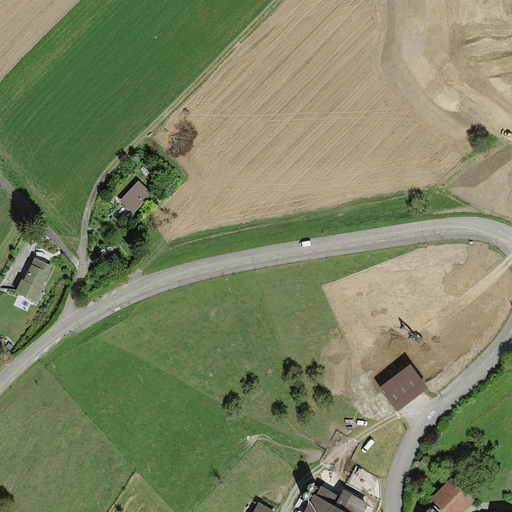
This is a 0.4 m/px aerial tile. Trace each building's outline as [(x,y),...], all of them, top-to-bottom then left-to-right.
[(150,193),(137,182),(118,204),(131,215),(150,193)] [(354,349),(378,399),(409,374),(417,384),(420,383),(445,371),(439,360),(481,340),(434,240),(426,240),(319,291),(348,352),(354,349)] [(54,265),(33,256),(15,299),(36,308),(54,265)] [(409,374),(378,399),(395,419),(425,394),(417,384),(409,374)] [(451,482),(431,502),(441,511),(464,511),(473,503),(451,482)] [(362,511),(368,502),(344,488),(340,496),(321,485),(316,493),(314,492),(302,511),(362,511)] [(273,511),(274,510),(258,500),(251,511),(273,511)]
